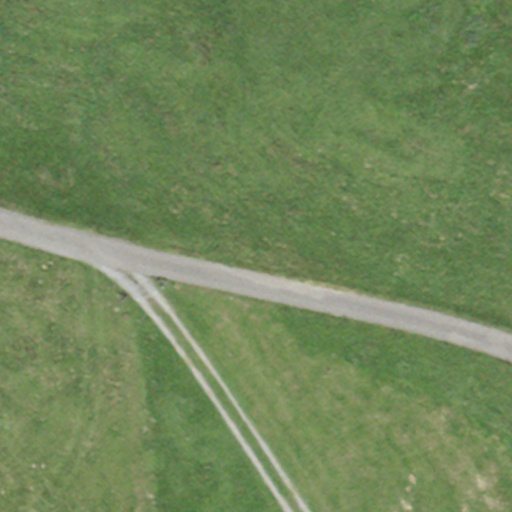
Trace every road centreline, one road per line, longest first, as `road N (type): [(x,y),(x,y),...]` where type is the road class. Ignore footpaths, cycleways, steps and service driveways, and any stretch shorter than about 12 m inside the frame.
road 1 (track): [(511,346),(109,249),(0,214)]
road 2 (track): [(286,511),(109,249)]
